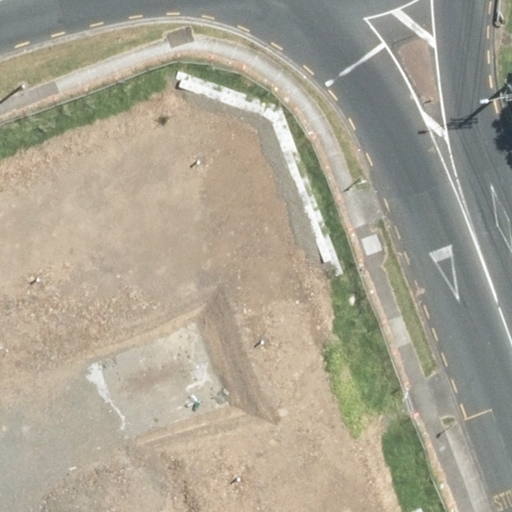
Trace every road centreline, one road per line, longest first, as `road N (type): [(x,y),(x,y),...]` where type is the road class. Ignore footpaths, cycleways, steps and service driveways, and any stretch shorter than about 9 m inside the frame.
road 1 (secondary): [(471,242),(318,0)]
road 2 (secondary): [(447,0),(471,242)]
